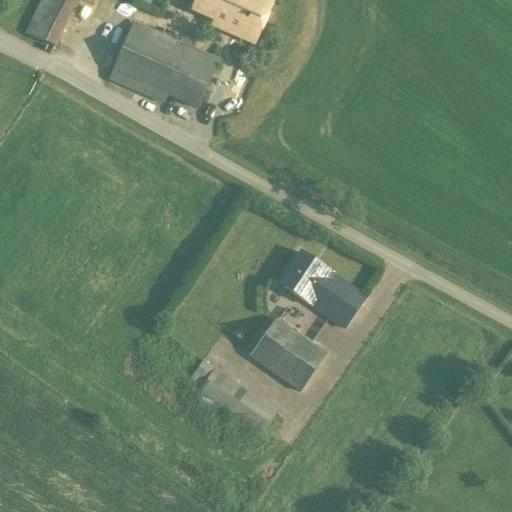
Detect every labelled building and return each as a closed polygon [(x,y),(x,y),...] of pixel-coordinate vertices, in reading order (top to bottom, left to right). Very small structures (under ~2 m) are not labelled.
[(78,0),(41,0),(25,34),(55,47),(78,0)] [(196,0),(193,9),(236,27),(233,33),(254,42),(270,4),(261,0),(196,0)] [(219,59),(133,21),(107,81),(163,105),(167,96),(197,109),(219,59)] [(310,307),(342,330),(365,296),(332,274),(332,273),(300,252),(279,286),(311,307),(310,307)] [(275,319),(248,358),(299,394),(326,355),(275,319)] [(275,414),(202,362),(186,387),(197,395),(197,393),(258,437),(275,414)]
